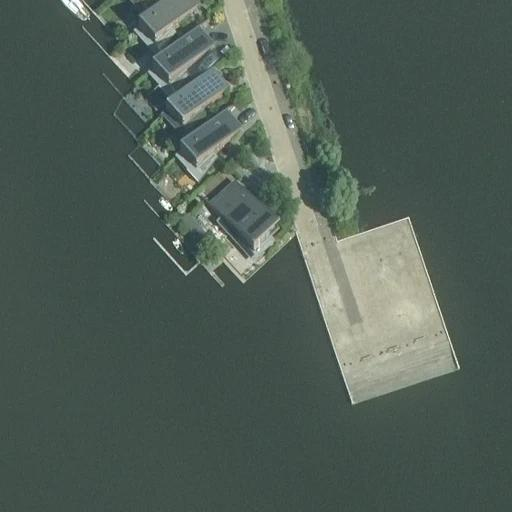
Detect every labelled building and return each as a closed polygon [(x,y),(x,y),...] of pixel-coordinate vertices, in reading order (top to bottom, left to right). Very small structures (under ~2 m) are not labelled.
[(133,0),(147,14),(143,19),(147,23),(166,5),(163,2),(164,0),(133,0)] [(137,31),(160,56),(175,36),(172,33),(200,7),(193,0),(171,0),(166,5),(147,23),(137,31)] [(151,73),(174,98),(189,78),(185,74),(214,48),(198,31),(210,20),(209,19),(151,73)] [(165,114),(188,139),(203,119),(199,116),(228,90),(212,73),(224,62),(223,61),(165,114)] [(237,102),(179,156),(202,181),(216,161),(213,157),(241,131),(226,114),(238,103),(237,102)] [(215,226),(252,266),(275,246),(270,241),(278,233),(234,185),(209,208),(200,198),(199,199),(220,221),(215,226)]
